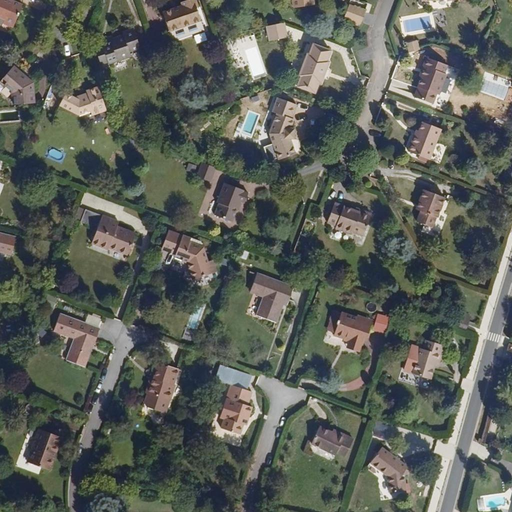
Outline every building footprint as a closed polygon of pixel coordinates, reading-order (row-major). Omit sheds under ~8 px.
[(11,0),(0,0),(0,24),(2,25),(4,22),(13,26),(22,4),(11,0)] [(200,20),(195,7),(197,6),(195,0),(185,0),(181,2),(182,5),(163,12),(169,31),(200,20)] [(360,23),(365,10),(349,4),(345,17),(360,23)] [(286,37),(283,23),(267,26),(271,40),(286,37)] [(140,50),(132,28),(122,32),(123,34),(109,39),(111,42),(95,48),(101,64),(107,61),(109,65),(132,57),(130,53),(140,50)] [(419,50),(417,42),(407,44),(410,53),(419,50)] [(320,84),(329,61),(326,60),(330,50),(313,44),(309,53),(308,53),(299,75),(301,76),(297,85),(314,92),(318,83),(320,84)] [(439,94),(447,75),(444,74),(447,67),(425,58),(422,67),(426,68),(422,78),(414,97),(433,105),(437,94),(439,94)] [(33,104),(32,84),(13,67),(5,76),(8,80),(3,85),(12,93),(14,104),(33,104)] [(0,82),(3,85),(8,80),(5,76),(0,81),(0,82)] [(106,110),(98,87),(85,91),(86,92),(87,97),(79,101),(72,97),(65,93),(60,105),(78,114),(90,110),(91,115),(106,110)] [(87,97),(86,92),(72,97),(79,101),(87,97)] [(294,138),(294,129),(289,128),(293,119),(291,118),(295,104),(279,98),(274,112),(279,113),(271,134),(280,159),(294,154),(288,138),(294,138)] [(428,160),(440,129),(423,122),(420,131),(418,136),(415,135),(408,152),(428,160)] [(212,181),(217,168),(203,162),(198,176),(212,181)] [(231,221),(239,201),(245,203),(249,192),(224,182),(217,201),(219,202),(215,215),(231,221)] [(437,217),(445,198),(423,190),(418,202),(422,203),(419,211),(421,211),(417,222),(432,227),(435,217),(437,217)] [(363,235),(371,214),(360,210),(360,213),(334,203),(327,223),(352,233),(353,231),(363,235)] [(116,227),(118,222),(84,211),(80,224),(96,229),(91,243),(109,249),(109,247),(128,254),(135,233),(116,227)] [(203,248),(189,243),(191,239),(183,236),(182,237),(168,231),(162,248),(176,253),(184,256),(183,260),(188,262),(194,279),(211,274),(207,262),(203,248)] [(0,252),(11,255),(15,238),(0,234),(0,252)] [(217,272),(214,259),(207,262),(211,274),(217,272)] [(288,304),(294,288),(257,274),(251,290),(265,295),(258,315),(275,322),(282,302),(288,304)] [(367,338),(370,327),(365,326),(367,319),(357,316),(357,318),(333,311),(330,321),(338,323),(335,334),(334,336),(344,339),(345,338),(350,339),(348,345),(360,348),(363,337),(367,338)] [(100,329),(60,314),(54,330),(74,338),(67,360),(84,366),(90,351),(88,350),(90,345),(94,346),(100,329)] [(469,322),(471,316),(464,314),(461,319),(469,322)] [(387,334),(391,319),(377,315),(373,329),(387,334)] [(466,329),(469,322),(461,319),(458,326),(466,329)] [(335,334),(338,323),(330,321),(327,331),(335,334)] [(431,379),(436,362),(439,363),(444,345),(427,340),(424,349),(420,348),(413,374),(431,379)] [(170,401),(175,385),(173,384),(177,369),(156,363),(153,371),(156,372),(154,379),(151,378),(146,393),(148,393),(145,404),(147,407),(165,413),(169,400),(170,401)] [(245,425),(251,406),(247,405),(251,391),(231,385),(226,398),(233,400),(227,419),(224,418),(221,428),(239,434),(242,424),(245,425)] [(346,456),(354,440),(338,432),(337,435),(322,427),(314,444),(336,455),(338,452),(346,456)] [(51,451),(57,436),(40,430),(28,462),(49,470),(56,453),(51,451)] [(56,453),(61,437),(57,436),(51,451),(56,453)] [(405,477),(409,471),(406,469),(407,467),(384,449),(373,464),(390,477),(392,493),(406,491),(405,477)]
